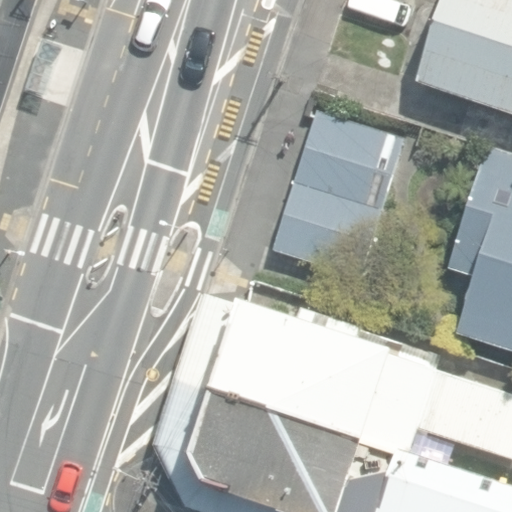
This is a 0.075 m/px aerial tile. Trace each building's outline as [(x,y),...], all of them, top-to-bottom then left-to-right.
[(0,0),(0,136),(44,0),(0,0)] [(511,0),(448,0),(421,82),(511,112),(511,0)] [(324,112),(299,184),(385,211),(409,141),(324,112)] [(511,152),(491,146),(452,269),(479,278),(461,334),(511,350),(511,152)] [(385,211),(299,184),(278,248),(363,277),(385,211)] [(212,289),(184,376),(412,448),(420,423),(511,452),(511,390),(400,355),(404,343),(309,313),(307,319),(212,289)] [(348,511),(370,438),(183,379),(160,446),(192,509),(202,511),(348,511)] [(511,511),(511,485),(370,438),(348,511),(511,511)]
